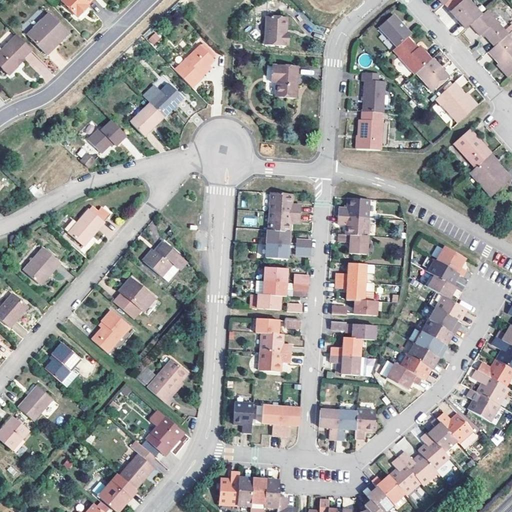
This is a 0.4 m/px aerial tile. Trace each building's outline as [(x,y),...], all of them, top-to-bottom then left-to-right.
[(64,0),(62,2),(78,18),(86,10),(84,8),(92,0),(64,0)] [(471,27),(482,17),(466,0),(450,14),(467,31),(471,27)] [(482,17),(471,27),(481,37),(483,36),(495,49),(508,37),(510,35),(489,11),(482,17)] [(49,15),(27,35),(47,56),(69,35),(49,15)] [(380,30),(397,50),(408,40),(411,38),(403,28),(405,27),(395,16),(380,30)] [(289,19),(268,19),(269,47),(293,47),(293,37),(289,37),(289,19)] [(147,39),(153,46),(161,38),(155,31),(147,39)] [(21,60),(30,51),(15,35),(0,50),(0,66),(7,74),(15,65),(18,68),(24,62),(21,60)] [(511,76),(511,41),(508,37),(495,49),(490,53),(511,76)] [(417,50),(408,40),(397,50),(394,52),(416,77),(417,75),(432,62),(419,48),(417,50)] [(202,46),(215,60),(218,58),(205,43),(202,46)] [(176,70),(192,88),(203,77),(201,74),(216,61),(215,60),(202,46),(176,70)] [(447,78),(433,61),(432,62),(417,75),(431,92),(447,78)] [(279,78),(278,84),(299,86),(300,67),(274,66),(273,77),(279,78)] [(379,73),(363,73),(362,82),(365,82),(364,112),(386,112),(386,82),(380,82),(379,73)] [(461,87),(467,83),(463,76),(456,80),(461,87)] [(299,86),(278,84),(277,97),(299,98),(299,86)] [(442,105),(459,124),(476,109),(454,84),(442,95),(447,101),(442,105)] [(150,103),(163,117),(183,99),(169,85),(161,93),(154,86),(144,96),(150,103)] [(163,117),(150,103),(130,121),(143,135),(163,117)] [(380,150),(383,150),(385,121),(383,121),(384,114),(364,112),(364,120),(361,121),(361,136),(363,136),(362,149),(380,150)] [(117,145),(127,136),(112,121),(102,130),(101,128),(89,140),(102,154),(114,143),(117,145)] [(471,131),(455,146),(476,170),(491,157),(492,155),(471,131)] [(82,162),(88,168),(95,160),(88,154),(82,162)] [(476,170),(471,174),(493,198),(511,180),(511,179),(491,157),(476,170)] [(289,205),(290,194),(269,193),(268,211),(299,213),(299,206),(289,205)] [(339,207),(338,214),(367,216),(368,199),(348,198),(347,208),(339,207)] [(94,206),(91,210),(106,224),(112,217),(103,208),(100,211),(94,206)] [(106,224),(91,210),(70,235),(85,247),(106,224)] [(298,223),(298,215),(268,213),(267,225),(288,226),(289,223),(298,223)] [(347,228),(367,230),(367,218),(338,217),(338,223),(347,224),(347,228)] [(347,228),(346,238),(366,239),(367,230),(347,228)] [(267,229),(266,238),(288,239),(288,230),(267,229)] [(311,240),(296,239),(296,246),(295,247),(311,248),(311,240)] [(152,250),(142,262),(167,284),(185,262),(164,242),(155,253),(152,250)] [(349,247),(348,258),(366,259),(367,244),(338,242),(338,246),(349,247)] [(265,253),(287,254),(287,245),(266,244),(265,253)] [(45,247),(25,271),(40,283),(50,272),(52,273),(62,262),(45,247)] [(310,255),(311,248),(295,247),(295,254),(310,255)] [(438,262),(458,273),(465,278),(468,271),(461,268),(466,258),(447,247),(438,262)] [(433,275),(454,288),(457,281),(454,279),(458,273),(438,262),(437,261),(430,273),(433,275)] [(337,274),(336,282),(365,283),(365,274),(375,275),(376,267),(366,266),(348,265),(348,275),(337,274)] [(285,284),(285,271),(264,270),(264,283),(285,284)] [(426,287),(444,297),(451,302),(455,296),(453,295),(457,289),(454,288),(433,275),(426,287)] [(113,302),(131,318),(144,305),(146,307),(154,298),(131,279),(126,285),(128,286),(113,302)] [(264,283),(256,283),(255,296),(258,296),(263,296),(279,297),(285,298),(285,290),(285,284),(264,283)] [(293,291),(303,291),(303,284),(294,283),(294,285),(285,284),(285,290),(293,291)] [(373,284),(365,283),(364,286),(364,294),(373,295),(373,284)] [(364,294),(364,286),(336,285),(336,290),(347,290),(346,301),(354,302),(363,303),(372,303),(373,295),(364,294)] [(12,295),(0,308),(0,318),(10,328),(27,308),(12,295)] [(437,310),(458,322),(466,310),(456,304),(451,302),(444,297),(437,310)] [(257,309),(279,310),(279,303),(258,302),(257,309)] [(354,302),(353,312),(376,314),(376,303),(372,303),(363,303),(354,302)] [(287,312),(302,313),(302,305),(288,304),(288,310),(287,312)] [(429,320),(430,321),(453,334),(457,337),(460,331),(455,328),(458,322),(437,310),(436,309),(429,320)] [(93,340),(107,352),(130,328),(111,311),(102,323),(105,325),(93,340)] [(257,320),(256,329),(277,330),(278,321),(257,320)] [(423,333),(446,347),(453,334),(430,321),(423,333)] [(455,328),(460,331),(461,332),(464,326),(458,322),(455,328)] [(362,338),(374,339),(375,327),(353,326),(352,333),(352,337),(362,338)] [(501,333),(498,339),(511,346),(511,327),(507,336),(501,333)] [(260,345),(282,346),(283,335),(277,335),(260,333),(260,345)] [(449,348),(446,347),(423,333),(422,333),(415,344),(416,344),(436,356),(437,357),(441,350),(446,353),(449,348)] [(511,346),(498,339),(493,347),(502,352),(496,362),(511,370),(511,346)] [(332,352),(361,354),(362,341),(344,340),(344,348),(332,348),(332,352)] [(78,376),(72,370),(80,360),(62,344),(52,355),(55,358),(46,369),(67,388),(78,376)] [(409,356),(429,368),(436,356),(416,344),(409,356)] [(260,345),(259,352),(291,354),(292,346),(282,346),(260,345)] [(446,354),(446,353),(441,350),(437,357),(443,360),(446,354)] [(259,360),(281,361),(291,362),(291,354),(259,352),(259,360)] [(360,376),(361,358),(331,356),(331,363),(343,364),(342,375),(360,376)] [(401,367),(422,379),(424,375),(426,376),(431,369),(429,368),(409,356),(408,356),(401,367)] [(417,387),(422,379),(401,367),(395,364),(388,359),(379,373),(407,390),(411,383),(417,387)] [(149,389),(167,405),(173,398),(171,396),(190,374),(173,360),(149,389)] [(281,361),(259,360),(258,372),(281,373),(281,361)] [(483,365),(479,372),(506,388),(511,377),(511,370),(496,362),(492,369),(483,365)] [(156,374),(146,365),(143,369),(152,378),(156,374)] [(152,378),(143,369),(139,374),(148,382),(152,378)] [(506,388),(479,372),(474,380),(482,386),(477,394),(499,406),(508,389),(506,388)] [(148,382),(139,374),(136,377),(145,385),(148,382)] [(17,409),(32,422),(52,400),(36,387),(17,409)] [(490,423),(499,406),(477,394),(471,390),(466,398),(472,402),(468,410),(490,423)] [(232,425),(242,425),(243,406),(234,405),(232,425)] [(253,406),(243,406),(242,425),(241,435),(251,436),(253,406)] [(262,425),(269,425),(270,407),(262,406),(262,425)] [(279,437),(280,407),(270,407),(269,425),(272,426),(272,437),(279,437)] [(288,426),(295,426),(296,408),(284,408),(282,437),(287,438),(288,426)] [(329,439),(333,440),(335,411),(321,410),(320,428),(329,428),(329,439)] [(362,410),(360,441),(363,441),(364,431),(373,432),(375,411),(362,410)] [(348,411),(339,411),(337,440),(344,441),(345,429),(347,430),(348,411)] [(348,411),(347,430),(356,430),(357,412),(348,411)] [(445,414),(438,420),(457,442),(458,443),(473,431),(460,416),(452,423),(445,414)] [(28,433),(13,418),(0,432),(0,442),(10,452),(28,433)] [(183,435),(166,420),(157,429),(159,431),(154,437),(152,435),(146,442),(163,458),(183,435)] [(444,453),(457,442),(438,420),(432,425),(436,430),(429,436),(444,453)] [(449,458),(444,453),(429,436),(427,434),(420,440),(425,446),(418,451),(419,453),(435,471),(449,458)] [(144,449),(120,478),(135,491),(152,471),(147,467),(155,458),(144,449)] [(405,453),(398,458),(420,483),(422,485),(437,473),(435,471),(419,453),(411,460),(405,453)] [(420,483),(398,458),(392,464),(397,470),(390,477),(405,494),(406,495),(420,483)] [(219,506),(237,507),(237,506),(238,482),(238,473),(230,473),(229,481),(220,481),(219,506)] [(378,489),(392,505),(405,494),(390,477),(389,476),(382,482),(377,477),(371,482),(373,483),(378,489)] [(113,511),(118,511),(136,492),(135,491),(120,478),(119,477),(100,500),(113,511)] [(253,480),(253,483),(251,504),(264,505),(266,482),(259,481),(259,480),(253,480)] [(266,482),(264,505),(264,508),(277,509),(278,499),(278,495),(279,485),(274,485),(274,480),(266,480),(266,482)] [(238,482),(237,506),(251,506),(251,504),(253,483),(238,482)] [(92,489),(96,494),(105,488),(101,483),(92,489)] [(408,495),(413,502),(425,493),(419,486),(408,495)] [(371,502),(379,511),(387,511),(393,507),(392,505),(378,489),(372,494),(371,493),(366,497),(371,502)] [(277,509),(276,511),(295,511),(296,511),(286,510),(286,499),(278,499),(277,509)] [(319,511),(328,511),(329,503),(320,502),(319,511)] [(379,511),(371,502),(364,508),(367,511),(379,511)]
